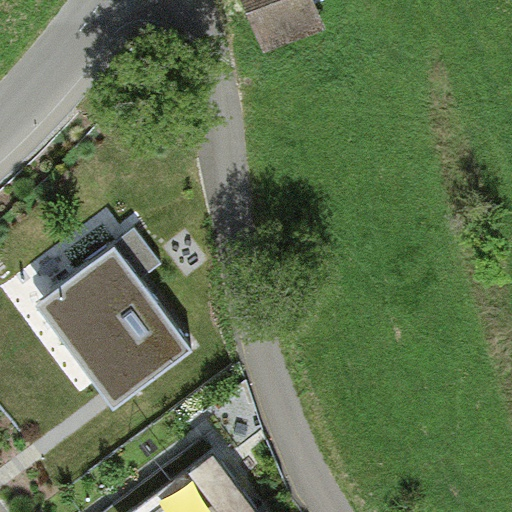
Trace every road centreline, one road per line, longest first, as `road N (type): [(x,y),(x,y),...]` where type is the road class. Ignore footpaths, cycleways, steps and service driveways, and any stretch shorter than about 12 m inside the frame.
road 1 (unclassified): [(191,0),(254,325),(322,511)]
road 2 (unclassified): [(0,146),(115,0)]
